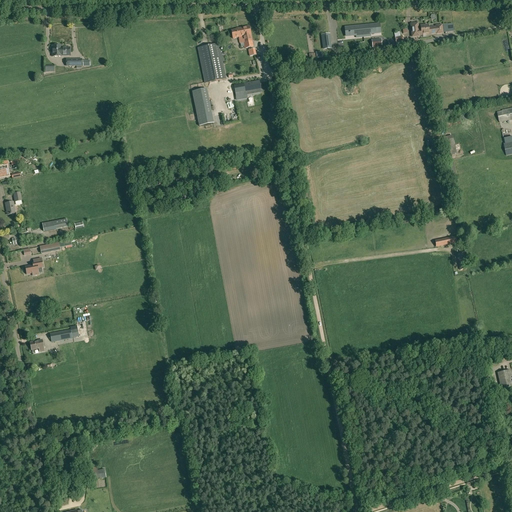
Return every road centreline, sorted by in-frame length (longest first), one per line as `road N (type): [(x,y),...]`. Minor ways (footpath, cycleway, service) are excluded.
road 1 (track): [(357,511),(280,126)]
road 2 (tertiary): [(257,6),(0,10)]
road 3 (unclassified): [(49,511),(0,260)]
road 4 (tertiary): [(511,2),(257,6)]
road 5 (track): [(269,73),(511,25)]
road 6 (track): [(362,511),(511,464)]
road 7 (unclassified): [(257,6),(280,126)]
